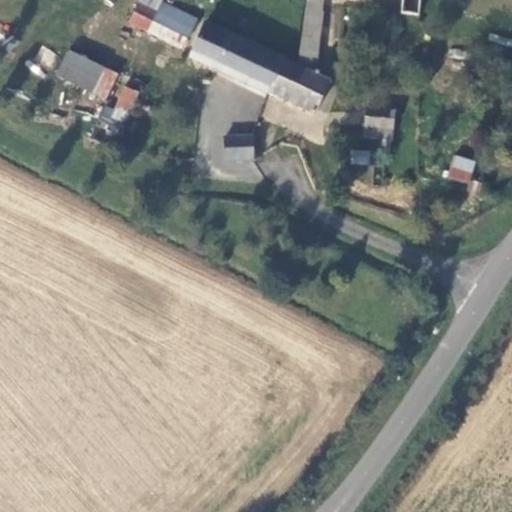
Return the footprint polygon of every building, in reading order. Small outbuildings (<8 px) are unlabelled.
[(161,3),(153,0),(140,0),(126,32),(180,57),(194,24),(158,11),(161,3)] [(326,0),(313,0),(312,10),(325,12),(326,0)] [(400,0),(399,13),(418,15),(419,0),(400,0)] [(312,10),(299,69),(285,64),(274,95),(319,113),(332,82),(320,79),(328,13),(325,12),(312,10)] [(285,64),(205,28),(193,61),(274,95),(285,64)] [(112,72),(62,52),(52,76),(102,97),(112,72)] [(367,140),(385,141),(387,113),(369,113),(367,140)] [(250,159),(250,137),(221,137),(222,159),(250,159)] [(350,150),(350,164),(370,164),(370,150),(350,150)] [(452,154),(446,177),(469,183),(474,160),(452,154)]
